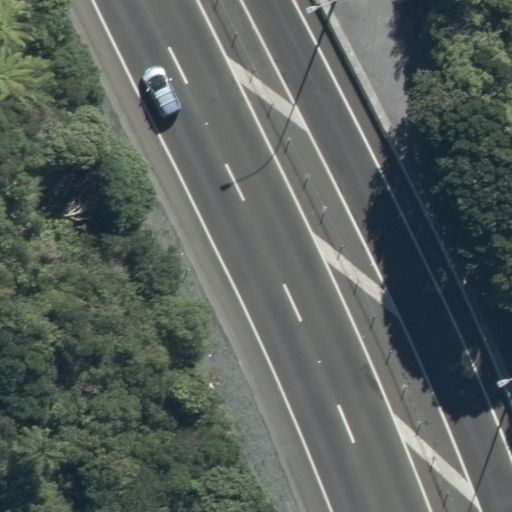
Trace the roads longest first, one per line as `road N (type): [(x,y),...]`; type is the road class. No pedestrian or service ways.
road 1 (trunk): [(270,0),(388,233),(505,511)]
road 2 (trunk): [(380,511),(344,418),(145,0)]
